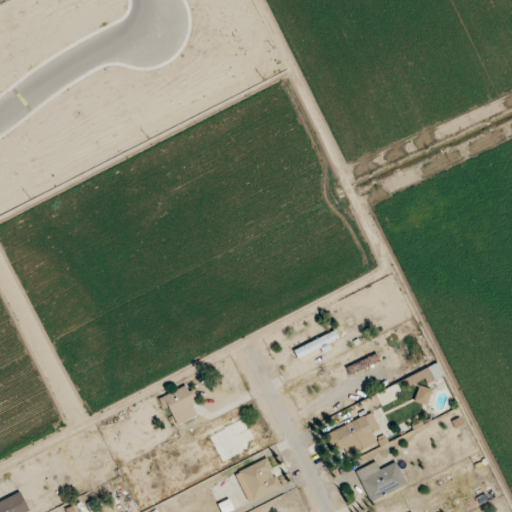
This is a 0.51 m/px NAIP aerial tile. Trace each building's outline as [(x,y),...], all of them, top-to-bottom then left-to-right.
[(320,349),(323,354),(331,350),(328,344),(339,339),(335,331),(294,350),(298,359),(320,349)] [(380,361),(377,354),(347,367),(350,375),(380,361)] [(382,406),(403,396),(397,383),(376,394),(382,406)] [(427,405),(432,390),(419,385),(414,401),(427,405)] [(199,415),(185,386),(158,399),(163,410),(168,408),(177,426),(199,415)] [(377,443),(372,433),(379,429),(372,412),(326,433),(335,452),(344,448),(349,457),(377,443)] [(248,502),(280,488),(267,459),(235,473),(248,502)] [(357,470),(371,501),(407,485),(396,462),(379,470),(376,462),(357,470)] [(0,511),(29,511),(21,493),(0,501),(0,511)] [(229,511),(234,510),(230,500),(218,504),(221,511),(229,511)]
